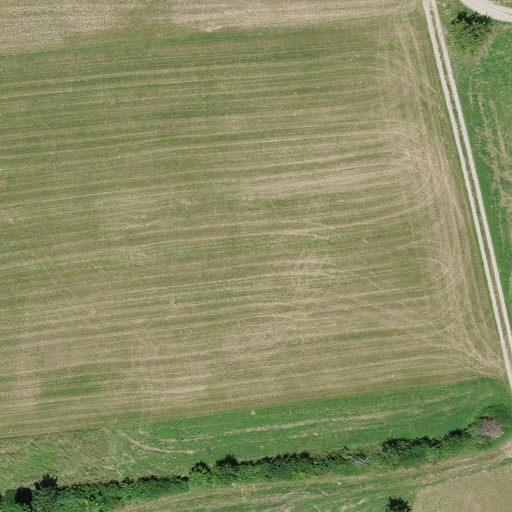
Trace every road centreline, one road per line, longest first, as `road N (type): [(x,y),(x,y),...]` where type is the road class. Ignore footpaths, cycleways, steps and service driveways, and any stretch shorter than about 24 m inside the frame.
road 1 (track): [(511,385),(423,0)]
road 2 (track): [(147,511),(428,475),(511,443)]
